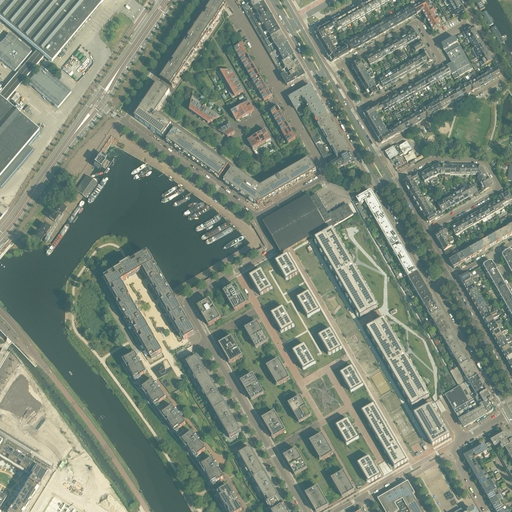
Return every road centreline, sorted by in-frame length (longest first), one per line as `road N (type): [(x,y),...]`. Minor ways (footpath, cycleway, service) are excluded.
road 1 (residential): [(305,511),(186,301),(269,250),(254,216)]
road 2 (residential): [(374,152),(504,77),(474,18)]
road 3 (residential): [(390,180),(432,159),(487,163),(496,190),(421,231)]
road 4 (tertiary): [(377,183),(473,349)]
road 5 (tertiary): [(0,245),(103,107)]
road 6 (residential): [(254,216),(124,121)]
road 7 (tertiary): [(91,99),(0,229)]
road 8 (unclassified): [(124,121),(206,0)]
road 9 (tertiary): [(103,107),(176,0)]
road 10 (tertiary): [(316,76),(377,183)]
road 11 (unclassified): [(160,0),(91,99)]
